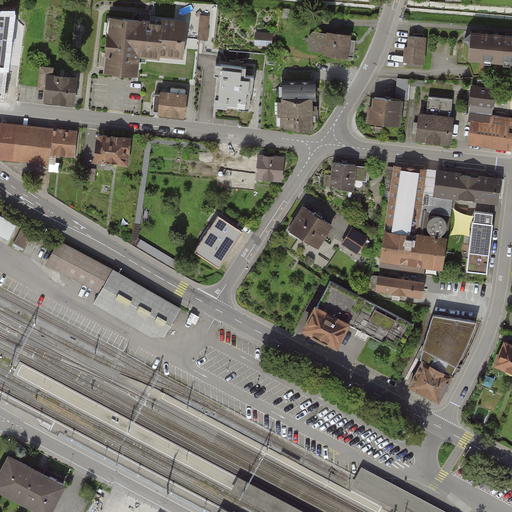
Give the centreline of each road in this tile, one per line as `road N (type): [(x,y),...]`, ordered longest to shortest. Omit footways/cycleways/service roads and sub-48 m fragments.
road 1 (residential): [(0,107),(322,143)]
road 2 (secondary): [(441,428),(219,311)]
road 3 (secondary): [(212,307),(0,182)]
road 4 (residential): [(511,207),(494,322),(441,428)]
road 5 (residential): [(181,511),(0,419)]
road 6 (residential): [(212,307),(322,143)]
road 7 (residential): [(322,143),(511,166)]
road 8 (residential): [(322,143),(369,68),(393,0)]
